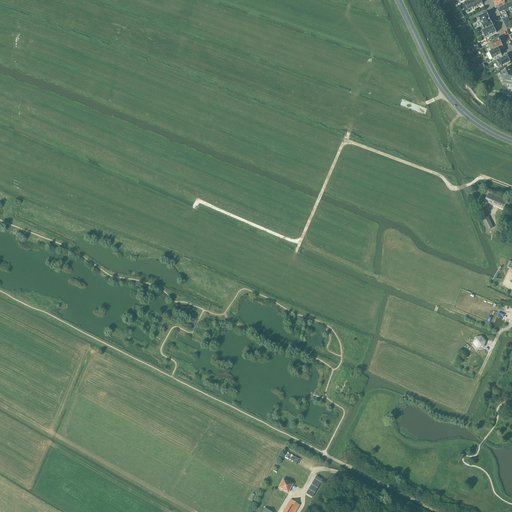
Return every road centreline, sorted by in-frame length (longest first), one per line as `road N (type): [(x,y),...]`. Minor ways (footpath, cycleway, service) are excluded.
road 1 (track): [(511,187),(483,177),(451,187),(436,173),(345,140),(300,241),(197,200),(195,206)]
road 2 (secondary): [(511,141),(442,91),(397,0)]
road 3 (track): [(437,511),(327,455)]
